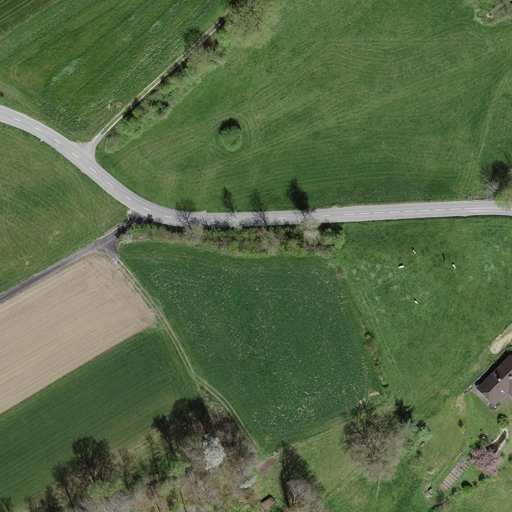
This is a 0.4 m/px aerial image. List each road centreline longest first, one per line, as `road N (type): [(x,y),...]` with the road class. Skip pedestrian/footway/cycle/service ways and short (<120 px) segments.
road 1 (tertiary): [(0,114),(60,142),(138,205),(179,219),(511,208)]
road 2 (track): [(76,156),(241,0)]
road 3 (track): [(0,301),(151,211)]
road 4 (track): [(103,241),(185,356)]
